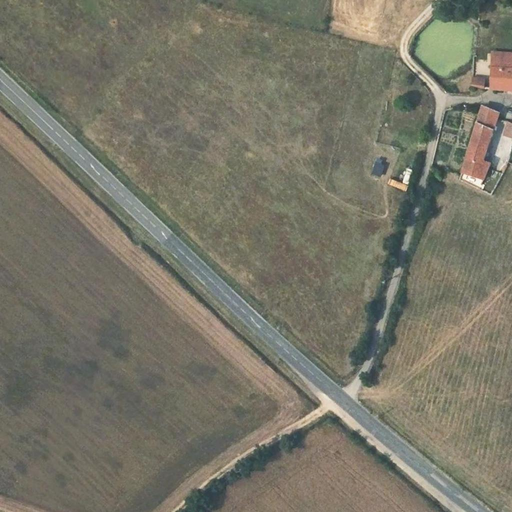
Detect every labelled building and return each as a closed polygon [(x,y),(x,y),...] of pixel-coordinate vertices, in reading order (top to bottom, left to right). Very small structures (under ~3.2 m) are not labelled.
[(511,54),(493,53),(493,89),(511,91),(511,54)] [(485,79),(473,78),(472,88),(484,89),(485,79)] [(497,115),(483,110),(479,122),(493,126),(497,115)] [(511,123),(508,121),(503,136),(511,138),(511,123)] [(481,162),(493,126),(479,122),(464,163),(479,168),(481,162)] [(381,177),(385,161),(375,159),(371,174),(381,177)] [(490,165),(481,162),(479,168),(488,171),(490,165)] [(464,163),(461,173),(484,181),(488,171),(479,168),(464,163)] [(407,169),(402,181),(406,183),(412,171),(407,169)] [(390,179),(388,185),(406,190),(407,184),(390,179)]
